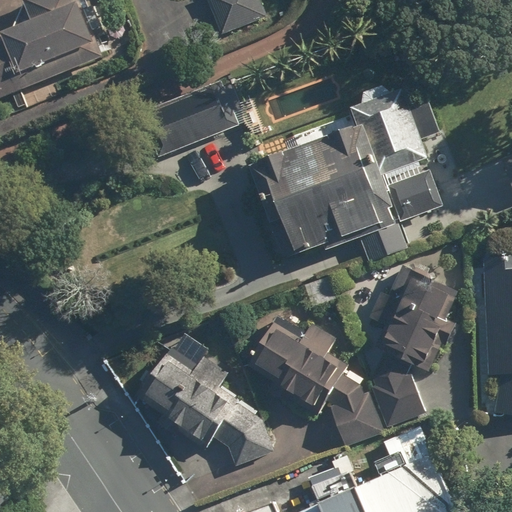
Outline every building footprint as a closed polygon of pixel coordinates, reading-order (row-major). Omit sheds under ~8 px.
[(63,0),(41,0),(0,16),(0,102),(27,91),(22,80),(85,54),(63,0)] [(257,0),(206,0),(221,37),(266,20),(257,0)] [(353,135),(244,175),(275,259),(286,255),(290,265),(444,208),(420,143),(437,137),(423,102),(404,109),(400,96),(389,100),(385,90),(360,99),(364,108),(345,115),(353,135)] [(208,94),(149,119),(165,158),(224,133),(208,94)] [(511,157),(497,163),(506,186),(511,183),(511,157)] [(485,380),(497,380),(493,416),(511,417),(511,262),(483,263),(485,380)] [(384,295),(364,332),(380,340),(364,370),(349,362),(346,369),(327,357),(338,339),(309,321),(299,338),(273,322),(245,367),(283,390),(279,397),(317,415),(328,398),(335,401),(349,441),(384,433),(377,412),(407,427),(429,384),(418,378),(457,301),(384,263),(371,288),(384,295)] [(329,281),(305,289),(313,313),(337,305),(329,281)] [(178,424),(192,438),(202,428),(213,438),(230,454),(235,469),(274,456),(259,409),(247,413),(242,408),(222,388),(231,378),(187,335),(127,397),(167,436),(178,424)] [(399,466),(418,511),(468,511),(431,419),(387,436),(399,466)] [(418,511),(399,466),(360,482),(372,511),(418,511)] [(325,501),(329,511),(372,511),(360,482),(325,501)] [(285,511),(277,497),(238,511),(285,511)] [(295,511),(329,511),(325,501),(295,511)]
